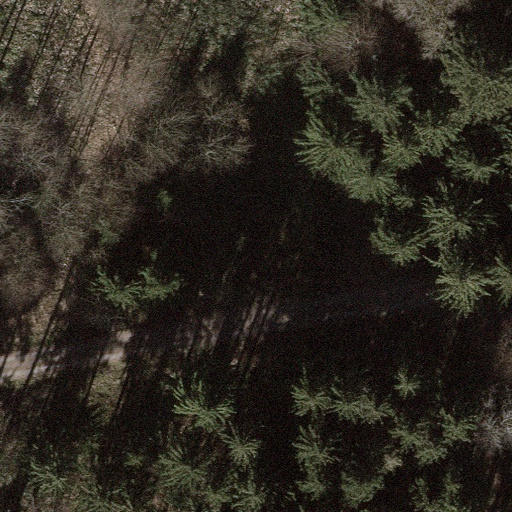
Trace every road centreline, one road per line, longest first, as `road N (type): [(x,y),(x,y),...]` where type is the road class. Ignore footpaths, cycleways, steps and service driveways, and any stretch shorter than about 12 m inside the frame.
road 1 (track): [(511,281),(193,345),(0,373)]
road 2 (motorway): [(0,308),(511,221)]
